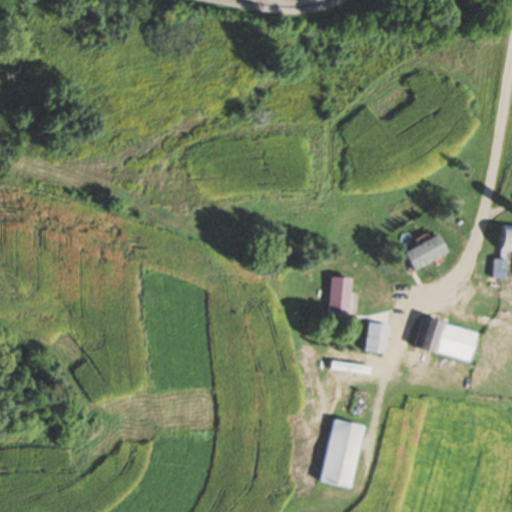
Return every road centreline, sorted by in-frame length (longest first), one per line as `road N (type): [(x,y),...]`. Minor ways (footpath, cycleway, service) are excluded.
road 1 (residential): [(0,41),(70,47),(320,29),(400,0)]
road 2 (residential): [(320,29),(511,358)]
